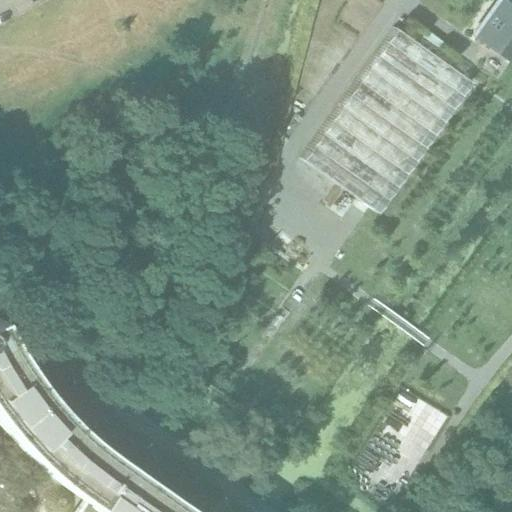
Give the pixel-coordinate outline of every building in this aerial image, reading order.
[(507,55),(511,48),(511,0),(498,0),(475,32),(507,55)] [(467,81),(463,78),(392,28),(299,159),(367,208),(373,212),(467,81)] [(438,45),(422,33),(417,40),(433,51),(438,45)] [(0,428),(9,439),(27,457),(45,473),(68,491),(70,492),(78,499),(68,511),(189,511),(110,455),(93,443),(88,440),(71,425),(54,409),(39,392),(24,374),(11,355),(0,335),(0,428)] [(250,368),(241,361),(225,384),(233,390),(250,368)]
